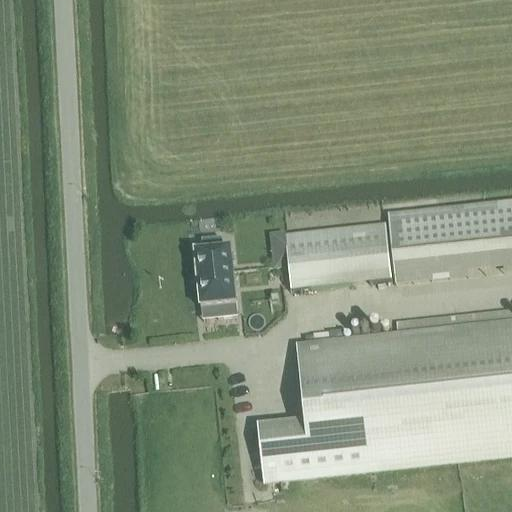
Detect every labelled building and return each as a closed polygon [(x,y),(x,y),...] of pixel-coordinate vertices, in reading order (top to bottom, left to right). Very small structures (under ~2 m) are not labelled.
[(386,229),(286,240),(287,247),(292,295),(392,284),(386,229)] [(286,237),(272,239),(273,248),(287,247),(286,240),(286,237)] [(202,312),(217,311),(219,322),(239,320),(232,253),(224,254),(222,242),(203,244),(204,256),(196,256),(198,278),(198,280),(199,289),(199,290),(202,312)] [(307,425),(259,431),(265,486),(273,485),(281,484),(511,459),(511,458),(511,314),(396,327),(398,342),(299,353),(307,425)] [(330,335),(314,337),(314,338),(315,347),(315,350),(331,348),(330,335)] [(305,339),(306,348),(315,347),(314,338),(305,339)]
